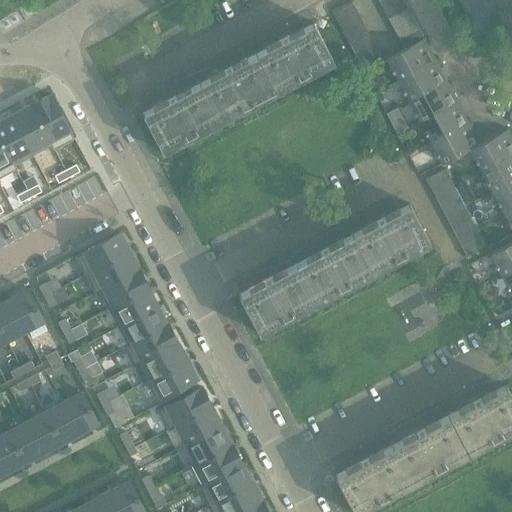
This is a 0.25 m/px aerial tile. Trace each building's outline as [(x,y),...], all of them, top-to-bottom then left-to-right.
[(384,12),(403,2),(401,0),(383,0),(379,2),(384,12)] [(389,21),(408,11),(403,2),(384,12),(389,21)] [(357,13),(352,4),(333,14),(338,23),(357,13)] [(394,31),(413,21),(408,11),(389,21),(394,31)] [(343,33),(362,23),(357,13),(338,23),(343,33)] [(399,40),(418,30),(413,21),(394,31),(399,40)] [(367,32),(362,23),(343,33),(348,42),(367,32)] [(160,145),(339,68),(321,27),(142,104),(160,145)] [(423,40),(418,30),(399,40),(404,50),(423,40)] [(353,52),(372,42),(367,32),(348,42),(353,52)] [(397,81),(437,60),(426,39),(423,40),(404,50),(386,59),(397,81)] [(358,61),(377,51),(372,42),(353,52),(358,61)] [(382,61),(377,51),(358,61),(363,71),(382,61)] [(409,103),(448,81),(437,60),(397,81),(409,103)] [(419,123),(459,102),(448,81),(409,103),(419,123)] [(51,95),(31,106),(55,150),(75,139),(51,95)] [(431,145),(470,123),(459,102),(419,123),(431,145)] [(31,106),(12,116),(33,156),(52,146),(54,150),(55,150),(31,106)] [(12,116),(0,121),(0,139),(16,170),(17,170),(15,165),(33,156),(12,116)] [(481,144),(474,130),(470,123),(431,145),(441,165),(469,150),(481,144)] [(511,155),(511,136),(508,130),(481,144),(469,150),(481,172),(511,155)] [(0,139),(0,178),(16,170),(0,139)] [(511,182),(511,155),(481,172),(492,193),(511,182)] [(75,165),(65,170),(69,177),(79,172),(75,165)] [(65,170),(54,176),(58,183),(69,177),(65,170)] [(430,190),(450,180),(445,170),(425,181),(430,190)] [(435,200),(455,189),(450,180),(430,190),(435,200)] [(511,209),(511,182),(492,193),(503,214),(511,209)] [(37,185),(27,190),(31,197),(41,192),(37,185)] [(440,209),(460,199),(455,189),(435,200),(440,209)] [(27,190),(17,196),(20,203),(31,197),(27,190)] [(445,219),(465,209),(460,199),(440,209),(445,219)] [(430,243),(409,204),(352,235),(373,274),(430,243)] [(450,228),(470,218),(465,209),(445,219),(450,228)] [(511,209),(503,214),(511,231),(511,209)] [(455,238),(475,228),(470,218),(450,228),(455,238)] [(460,248),(480,237),(475,228),(455,238),(460,248)] [(85,276),(129,252),(119,233),(75,257),(85,276)] [(373,274),(352,235),(295,265),(316,304),(373,274)] [(465,257),(485,247),(480,237),(460,248),(465,257)] [(501,275),(511,269),(511,242),(490,254),(501,275)] [(95,293),(139,270),(129,252),(85,276),(95,293)] [(316,304),(295,265),(238,295),(259,334),(316,304)] [(511,295),(511,269),(501,275),(511,295)] [(139,270),(95,293),(95,294),(100,292),(109,309),(148,288),(139,270)] [(44,297),(51,294),(46,283),(39,287),(44,297)] [(118,327),(158,306),(148,288),(109,309),(118,327)] [(7,301),(24,332),(44,322),(27,290),(7,301)] [(51,294),(44,297),(50,308),(57,304),(51,294)] [(24,332),(7,301),(0,304),(0,327),(7,341),(24,332)] [(124,348),(168,324),(158,306),(118,327),(127,345),(123,347),(124,348)] [(63,333),(70,330),(65,319),(58,323),(63,333)] [(133,365),(177,342),(168,324),(124,348),(133,365)] [(70,330),(63,333),(69,344),(76,340),(70,330)] [(151,379),(187,360),(177,342),(133,365),(134,366),(142,362),(151,379)] [(48,361),(49,364),(60,358),(56,351),(45,357),(48,361)] [(78,372),(85,368),(80,357),(73,361),(78,372)] [(49,364),(51,367),(53,371),(63,365),(60,358),(49,364)] [(187,360),(151,379),(161,398),(197,379),(187,360)] [(21,367),(24,374),(35,368),(31,361),(21,367)] [(14,379),(24,374),(21,367),(10,372),(14,379)] [(85,368),(78,372),(84,382),(91,378),(85,368)] [(31,386),(41,380),(38,373),(27,379),(31,386)] [(31,386),(27,379),(17,384),(20,391),(31,386)] [(511,432),(511,397),(506,386),(449,416),(469,455),(511,432)] [(167,430),(211,407),(201,387),(157,410),(167,430)] [(109,402),(103,391),(96,395),(102,405),(109,402)] [(61,402),(78,434),(98,423),(81,392),(61,402)] [(45,411),(61,443),(78,434),(61,402),(45,411)] [(109,402),(102,405),(107,416),(114,412),(109,402)] [(186,445),(222,426),(211,407),(167,430),(168,431),(176,427),(186,445)] [(26,421),(43,452),(61,443),(45,411),(26,421)] [(469,455),(449,416),(392,446),(412,485),(469,455)] [(43,452),(26,421),(9,431),(25,462),(43,452)] [(192,466),(232,445),(222,426),(186,445),(196,463),(192,465),(192,466)] [(0,435),(0,457),(7,471),(25,462),(9,431),(0,435)] [(125,446),(132,442),(126,432),(119,436),(125,446)] [(132,442),(125,446),(130,456),(137,453),(135,447),(132,442)] [(198,487),(242,464),(232,445),(192,466),(202,484),(198,486),(198,487)] [(361,511),(412,485),(392,446),(335,476),(353,511),(361,511)] [(208,506),(252,483),(242,464),(198,487),(208,506)] [(147,490),(154,486),(148,476),(141,480),(147,490)] [(109,492),(119,511),(145,511),(129,481),(109,492)] [(211,511),(242,511),(262,502),(252,483),(208,506),(211,511)] [(154,486),(147,490),(153,500),(160,497),(154,486)] [(119,511),(109,492),(92,501),(98,511),(119,511)] [(74,511),(98,511),(92,501),(74,511)] [(268,511),(262,502),(242,511),(268,511)]
